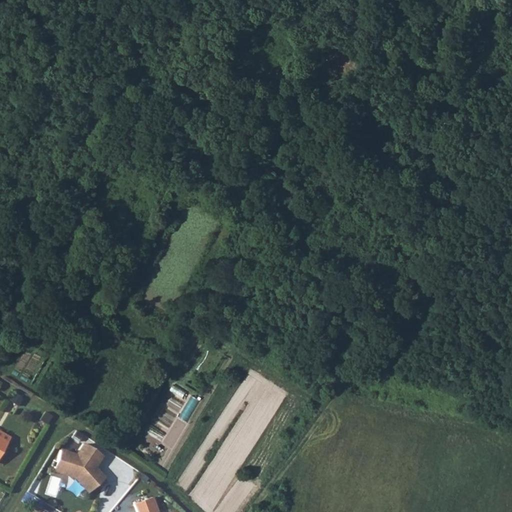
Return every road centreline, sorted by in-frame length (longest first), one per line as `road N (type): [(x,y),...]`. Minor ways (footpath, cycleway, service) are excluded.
road 1 (track): [(7,511),(63,419),(140,465),(194,511)]
road 2 (track): [(252,511),(336,401)]
